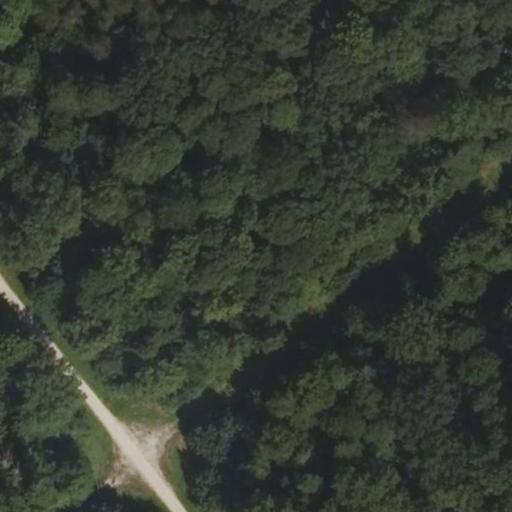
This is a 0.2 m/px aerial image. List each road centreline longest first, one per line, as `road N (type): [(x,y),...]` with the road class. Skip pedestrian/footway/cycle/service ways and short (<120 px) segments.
road 1 (track): [(511,163),(68,511)]
road 2 (track): [(0,287),(174,511)]
